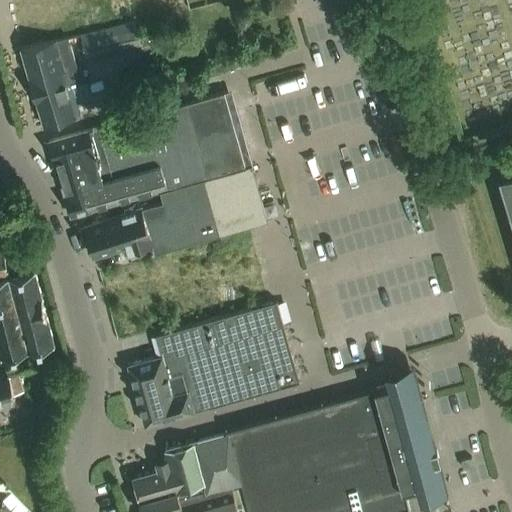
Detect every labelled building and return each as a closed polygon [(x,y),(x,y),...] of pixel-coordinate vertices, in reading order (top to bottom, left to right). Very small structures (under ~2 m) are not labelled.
[(135,21),(81,34),(87,60),(141,47),(135,21)] [(44,124),(80,114),(72,86),(77,84),(72,69),(77,67),(68,37),(21,48),(44,124)] [(225,91),(49,140),(72,215),(160,190),(246,166),(225,91)] [(102,220),(83,226),(90,247),(93,257),(113,251),(128,245),(130,251),(140,247),(143,248),(150,246),(151,244),(152,243),(155,253),(156,252),(248,226),(268,220),(252,164),(246,166),(160,190),(161,194),(163,201),(141,207),(141,205),(124,211),(102,218),(102,220)] [(0,348),(1,354),(54,340),(34,266),(10,272),(2,244),(0,244),(0,348)] [(200,321),(222,402),(299,380),(277,299),(273,300),(200,321)] [(209,406),(222,402),(200,321),(155,334),(161,354),(128,363),(145,424),(194,410),(194,409),(209,405),(209,406)] [(19,372),(10,374),(10,376),(0,378),(0,397),(15,393),(15,392),(24,390),(19,372)] [(158,469),(132,476),(143,511),(182,502),(181,497),(180,493),(239,478),(248,511),(410,511),(409,506),(404,492),(444,481),(441,470),(417,380),(395,386),(394,383),(373,388),(244,424),(244,425),(226,430),(227,431),(164,448),(167,458),(156,461),(158,469)] [(34,511),(48,508),(33,467),(36,458),(26,460),(22,446),(0,441),(0,489),(10,490),(12,488),(34,511)] [(463,468),(473,465),(471,457),(461,459),(463,468)] [(233,484),(181,497),(182,502),(143,511),(238,511),(239,511),(240,511),(233,484)]
